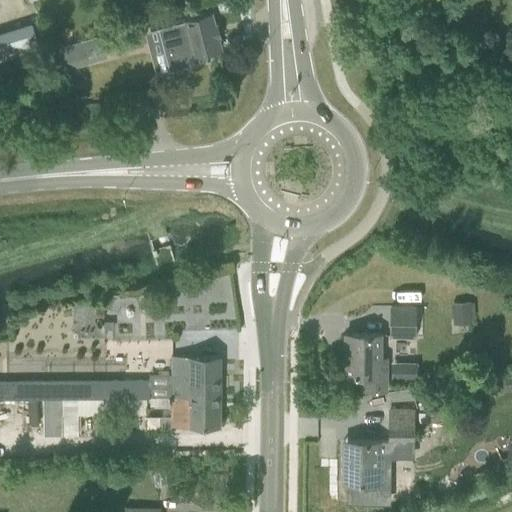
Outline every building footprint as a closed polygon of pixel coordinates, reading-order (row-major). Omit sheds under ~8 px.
[(214,26),(211,14),(158,27),(170,71),(200,63),(198,54),(220,49),(217,37),(220,36),(217,25),(214,26)] [(107,55),(100,34),(61,45),(67,67),(107,55)] [(474,319),(473,299),(452,300),(452,320),(474,319)] [(415,306),(391,306),(390,334),(414,335),(415,306)] [(384,333),(380,333),(351,332),(351,344),(345,344),(345,374),(362,375),(362,389),(386,390),(387,355),(384,355),(384,333)] [(171,355),(171,395),(172,395),(188,395),(188,391),(205,391),(205,404),(220,404),(220,355),(171,355)] [(415,359),(388,358),(388,378),(415,379),(415,359)] [(0,376),(0,394),(43,394),(63,395),(105,395),(146,395),(147,395),(150,395),(150,377),(0,376)] [(188,395),(172,395),(172,424),(220,424),(220,404),(205,404),(205,391),(188,391),(188,395)] [(63,395),(43,394),(44,434),(62,434),(61,413),(63,413),(63,395)] [(146,395),(105,395),(105,412),(134,412),(134,406),(146,406),(146,395)] [(168,406),(168,395),(150,395),(147,395),(147,405),(168,406)] [(390,410),(389,441),(413,442),(413,410),(390,410)] [(344,439),(343,481),(378,482),(379,451),(385,451),(385,440),(344,439)]
